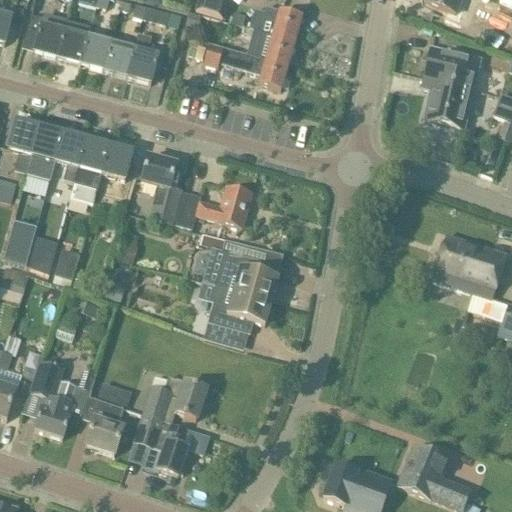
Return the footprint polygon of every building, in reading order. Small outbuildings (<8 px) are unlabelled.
[(97,11),(99,0),(79,0),(78,6),(97,11)] [(99,0),(97,11),(107,13),(109,0),(99,0)] [(146,0),(146,3),(145,5),(159,8),(160,6),(161,0),(146,0)] [(224,23),(230,0),(197,0),(194,13),(224,23)] [(427,0),(425,4),(456,17),(456,16),(461,19),(468,2),(463,0),(427,0)] [(122,5),(119,13),(128,16),(131,7),(122,5)] [(146,10),(135,8),(133,21),(143,23),(146,10)] [(253,33),(272,38),(295,44),(302,19),(266,9),(265,15),(255,12),(250,32),(253,33)] [(146,10),(143,23),(166,29),(169,16),(146,10)] [(0,47),(5,49),(13,20),(0,16),(0,47)] [(190,16),(186,27),(198,31),(201,19),(190,16)] [(230,27),(241,30),(244,19),(233,16),(230,27)] [(33,57),(58,63),(66,34),(61,33),(64,24),(47,20),(43,22),(31,19),(24,47),(35,50),(33,57)] [(66,34),(58,63),(81,69),(89,40),(66,34)] [(139,37),(135,53),(127,82),(152,88),(159,59),(145,55),(149,40),(139,37)] [(295,44),(272,38),(269,52),(253,47),(250,60),(265,64),(288,70),(295,44)] [(89,40),(81,69),(104,75),(112,47),(89,40)] [(112,47),(104,75),(127,82),(135,53),(112,47)] [(288,70),(265,64),(250,60),(209,48),(203,69),(217,73),(219,68),(261,79),(258,89),(281,95),(288,70)] [(424,83),(472,94),(480,64),(462,59),(463,57),(449,54),(448,56),(431,52),(424,83)] [(472,94),(424,83),(422,91),(431,93),(424,124),(432,126),(436,129),(439,130),(443,131),(446,132),(450,132),(454,131),(463,133),(472,94)] [(511,102),(501,98),(494,119),(511,125),(511,102)] [(39,131),(14,125),(7,154),(19,157),(15,174),(26,177),(31,160),(39,131)] [(511,129),(503,126),(497,143),(510,149),(511,144),(511,129)] [(39,131),(31,160),(55,166),(63,138),(39,131)] [(63,138),(55,166),(67,170),(64,183),(74,186),(75,185),(78,173),(86,144),(63,138)] [(86,144),(78,173),(75,185),(98,191),(101,179),(109,150),(86,144)] [(109,150),(101,179),(114,182),(112,192),(122,195),(125,185),(133,156),(109,150)] [(158,191),(150,222),(149,224),(173,230),(182,195),(170,192),(176,168),(162,164),(163,161),(152,157),(151,161),(147,160),(140,186),(158,191)] [(0,204),(11,208),(16,188),(0,183),(0,204)] [(176,229),(192,233),(195,220),(242,233),(252,197),(226,190),(220,211),(200,206),(202,201),(185,196),(176,229)] [(98,222),(101,211),(93,208),(90,220),(98,222)] [(33,243),(10,237),(3,265),(25,271),(33,243)] [(432,285),(473,298),(468,314),(502,325),(498,340),(511,345),(511,309),(508,308),(507,309),(492,304),(506,259),(446,240),(432,285)] [(54,279),(71,284),(79,259),(62,254),(54,279)] [(237,282),(234,296),(272,306),(278,284),(267,280),(270,269),(228,257),(222,278),(237,282)] [(11,295),(21,298),(27,280),(7,273),(1,292),(11,295)] [(73,292),(80,294),(83,285),(73,282),(71,291),(73,292)] [(126,290),(117,288),(111,305),(120,308),(126,290)] [(272,306),(234,296),(230,309),(214,305),(208,327),(250,339),(254,326),(265,330),(272,306)] [(79,306),(76,315),(88,319),(91,310),(79,306)] [(451,336),(460,338),(464,323),(455,320),(451,336)] [(58,329),(53,343),(70,348),(75,335),(58,329)] [(2,357),(0,364),(0,372),(4,374),(9,359),(2,357)] [(41,412),(34,434),(63,444),(71,420),(81,423),(89,401),(91,395),(57,384),(60,375),(40,368),(30,398),(42,403),(39,412),(41,412)] [(152,392),(143,419),(172,428),(176,417),(197,424),(206,394),(168,382),(164,396),(152,392)] [(0,388),(0,421),(7,424),(17,394),(0,388)] [(89,401),(81,423),(93,427),(85,451),(114,460),(123,433),(118,431),(124,412),(89,401)] [(172,428),(143,419),(134,447),(154,453),(154,452),(164,455),(157,474),(178,481),(178,479),(183,479),(186,470),(182,467),(187,452),(182,450),(187,434),(172,429),(172,428)] [(447,465),(415,451),(398,491),(431,505),(432,504),(450,511),(463,511),(470,497),(439,484),(447,465)] [(335,469),(323,503),(344,511),(343,511),(382,511),(392,487),(357,474),(356,476),(335,469)] [(165,485),(173,488),(176,481),(168,478),(165,485)]
